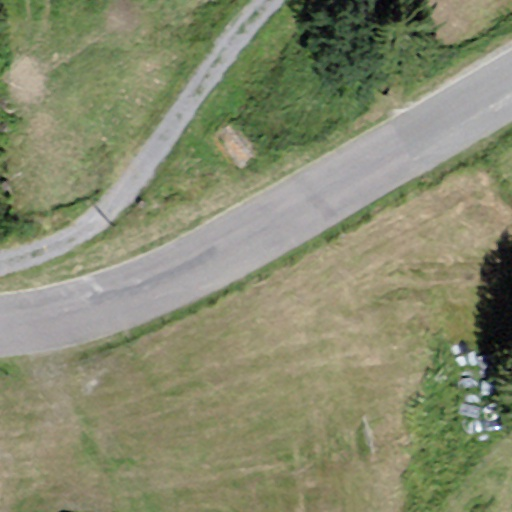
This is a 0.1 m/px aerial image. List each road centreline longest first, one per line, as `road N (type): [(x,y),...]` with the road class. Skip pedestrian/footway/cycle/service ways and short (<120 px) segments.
road 1 (tertiary): [(511,84),(149,289),(0,330)]
road 2 (track): [(0,263),(98,222),(164,155),(245,29),(274,0)]
